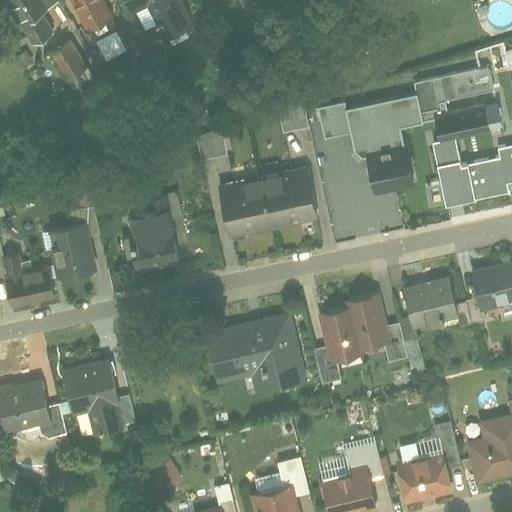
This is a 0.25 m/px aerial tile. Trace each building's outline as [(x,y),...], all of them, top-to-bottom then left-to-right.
[(54,0),(8,0),(33,45),(68,26),(54,0)] [(108,0),(69,0),(86,31),(116,16),(108,0)] [(183,0),(128,0),(134,10),(148,3),(166,39),(195,24),(183,0)] [(353,88),(356,103),(406,92),(402,77),(353,88)] [(306,99),(280,107),(287,131),(313,124),(306,99)] [(488,100),(435,112),(442,143),(495,131),(488,100)] [(202,156),(227,155),(228,174),(233,173),(231,130),(201,131),(202,156)] [(369,151),(378,191),(418,182),(409,142),(369,151)] [(222,190),(233,235),(255,230),(300,220),(322,215),(312,170),(222,190)] [(67,181),(69,197),(80,195),(82,205),(95,203),(91,177),(67,181)] [(143,274),(183,265),(168,202),(129,211),(143,274)] [(85,222),(50,230),(66,298),(100,290),(85,222)] [(2,258),(14,310),(60,299),(52,263),(24,269),(20,254),(2,258)] [(511,260),(473,269),(482,309),(511,302),(511,260)] [(453,275),(407,286),(417,327),(463,317),(453,275)] [(376,293),(347,299),(349,306),(358,348),(387,341),(376,293)] [(349,306),(320,312),(330,361),(359,354),(358,348),(349,306)] [(306,382),(291,315),(207,333),(218,382),(252,375),(256,393),(306,382)] [(125,430),(110,362),(62,373),(71,415),(90,411),(96,437),(125,430)] [(52,422),(43,379),(0,388),(0,419),(3,433),(52,422)] [(467,442),(477,484),(511,475),(511,413),(480,422),(484,438),(467,442)] [(398,464),(408,504),(459,492),(449,451),(398,464)] [(167,488),(184,478),(173,457),(155,468),(167,488)] [(324,479),(331,511),(370,511),(381,510),(371,468),(324,479)] [(220,498),(235,495),(233,482),(217,484),(220,498)] [(302,511),(295,482),(250,492),(254,511),(302,511)]
